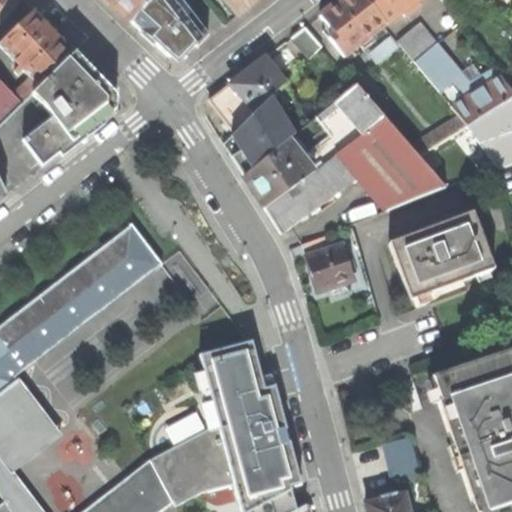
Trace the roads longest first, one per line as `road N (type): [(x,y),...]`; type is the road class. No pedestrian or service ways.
road 1 (residential): [(342,511),(276,274),(246,216),(166,105)]
road 2 (residential): [(166,105),(0,233)]
road 3 (unknown): [(328,385),(492,311)]
road 4 (residential): [(166,105),(294,0)]
road 5 (residential): [(166,105),(58,0)]
